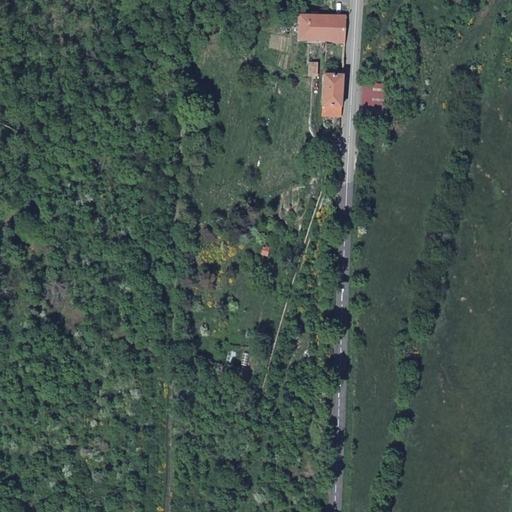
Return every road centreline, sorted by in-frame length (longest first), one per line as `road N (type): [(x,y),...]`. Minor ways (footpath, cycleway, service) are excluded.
road 1 (track): [(174,511),(164,176),(182,0)]
road 2 (secondary): [(357,0),(333,511)]
road 3 (track): [(349,144),(334,150),(228,511)]
